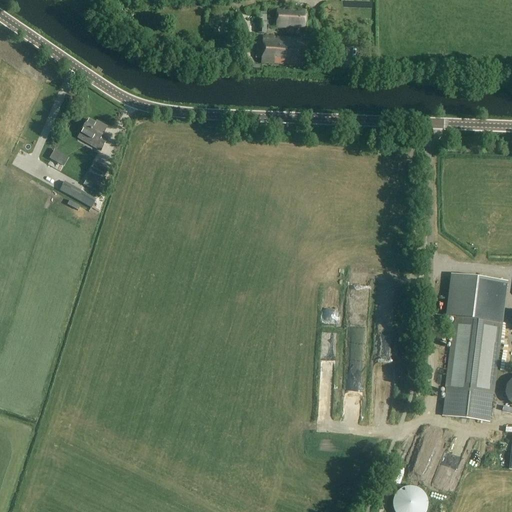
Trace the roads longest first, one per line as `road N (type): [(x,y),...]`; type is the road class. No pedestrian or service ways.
road 1 (tertiary): [(511,127),(166,111),(132,102),(0,14)]
road 2 (track): [(511,77),(386,73)]
